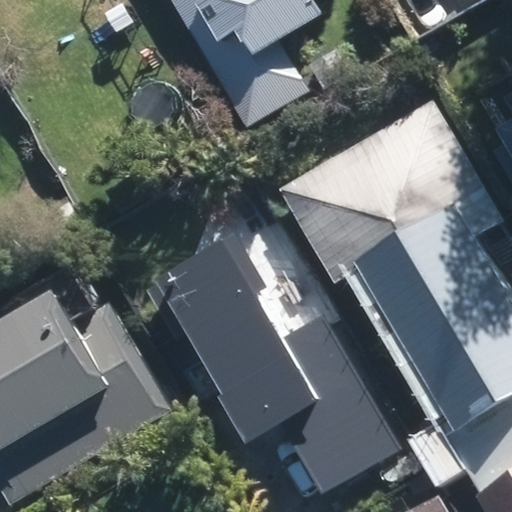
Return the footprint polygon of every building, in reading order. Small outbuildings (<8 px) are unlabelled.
[(159,0),(204,78),(336,2),(335,0),(159,0)] [(511,396),(511,296),(414,110),(268,186),(319,285),(366,260),(454,426),(511,396)] [(511,120),(494,132),(511,161),(511,120)] [(293,320),(244,234),(153,285),(244,445),(279,425),(318,493),(396,449),(316,308),(293,320)] [(153,419),(76,280),(0,321),(0,452),(21,491),(153,419)] [(511,511),(511,473),(472,497),(480,511),(511,511)] [(442,511),(434,495),(401,511),(442,511)]
